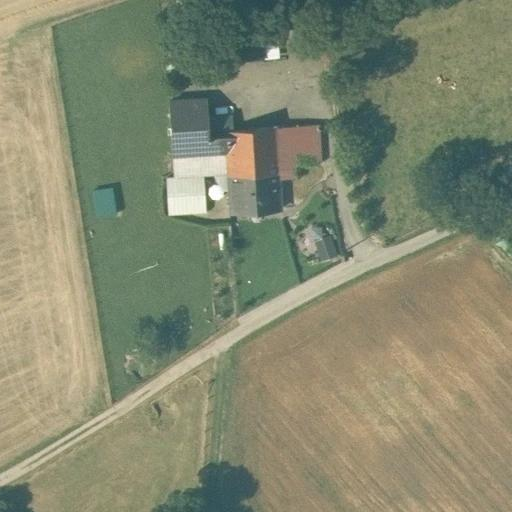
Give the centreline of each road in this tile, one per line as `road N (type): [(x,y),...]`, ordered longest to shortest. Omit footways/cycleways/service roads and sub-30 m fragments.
road 1 (residential): [(511,192),(361,257),(169,372)]
road 2 (track): [(0,475),(169,372)]
